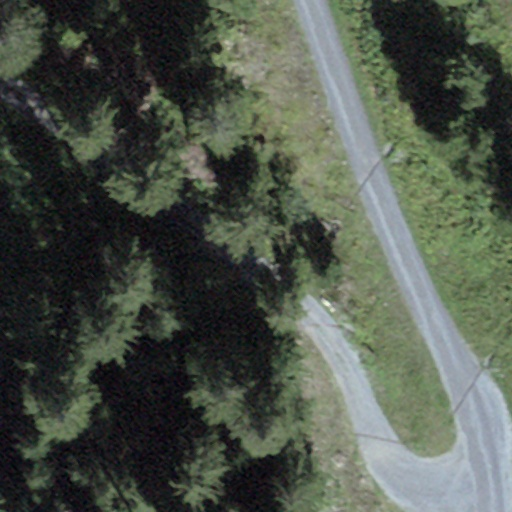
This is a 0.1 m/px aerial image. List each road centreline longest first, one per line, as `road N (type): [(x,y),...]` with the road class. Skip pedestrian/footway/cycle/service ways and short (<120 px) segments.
road 1 (track): [(487,511),(378,365),(236,228),(0,73)]
road 2 (track): [(310,0),(362,141),(459,354),(494,511)]
